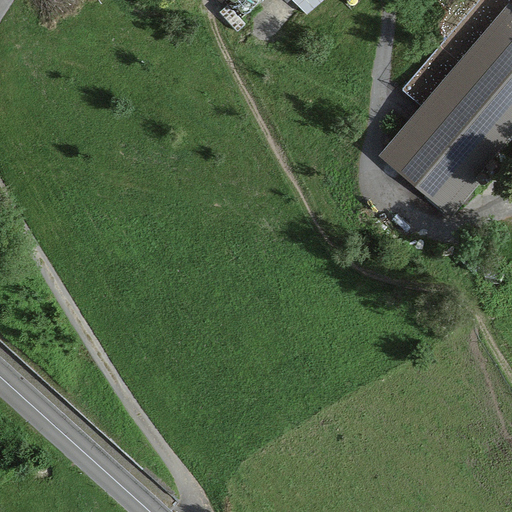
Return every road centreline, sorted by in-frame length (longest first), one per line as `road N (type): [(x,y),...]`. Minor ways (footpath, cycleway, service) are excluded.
road 1 (track): [(197,511),(172,458),(0,189)]
road 2 (tertiary): [(0,379),(150,511)]
